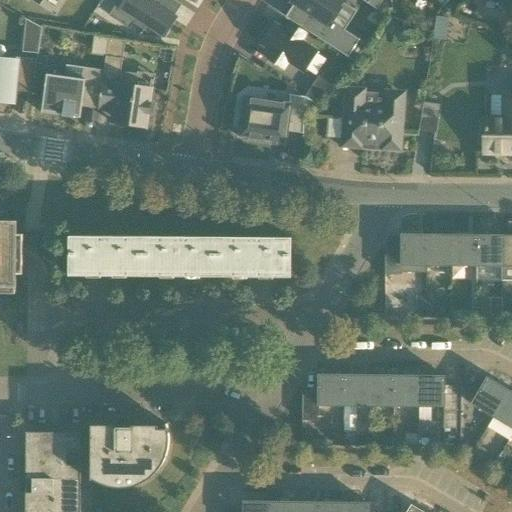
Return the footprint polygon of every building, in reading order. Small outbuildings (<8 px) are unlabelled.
[(136,19),(133,24),(148,33),(151,29),(165,38),(178,17),(155,2),(155,0),(119,0),(116,5),(136,19)] [(330,21),(343,2),(340,0),(291,0),(291,2),(311,14),(302,28),(348,57),(359,40),(330,21)] [(445,8),(442,11),(444,16),(448,17),(452,13),(450,9),(445,8)] [(398,11),(388,27),(401,36),(411,20),(398,11)] [(436,17),(434,40),(446,41),(449,19),(436,17)] [(274,24),(261,44),(273,52),(268,60),(283,69),(288,61),(304,72),(317,52),(314,50),(301,42),(306,34),(291,24),(286,32),(274,24)] [(106,71),(104,70),(98,109),(113,111),(112,123),(147,128),(147,126),(149,115),(153,116),(154,105),(150,104),(152,91),(136,89),(137,83),(120,80),(125,43),(110,41),(106,71)] [(0,101),(13,103),(15,91),(32,92),(37,59),(17,57),(16,61),(0,59),(0,101)] [(82,107),(98,109),(104,70),(66,65),(64,77),(47,75),(41,113),(62,116),(62,117),(74,118),(80,119),(82,107)] [(365,104),(364,96),(360,92),(357,90),(350,89),(345,93),(341,147),(361,149),(362,144),(381,146),(381,150),(401,152),(405,98),(385,96),(384,105),(365,104)] [(500,120),(485,120),(485,130),(481,130),(481,142),(485,142),(485,152),(511,152),(511,89),(500,90),(500,120)] [(240,137),(284,143),(286,131),(302,134),(303,135),(305,115),(316,104),(306,97),(289,95),(289,96),(290,96),(289,105),(245,99),(245,102),(241,101),(242,100),(240,100),(238,119),(239,119),(239,118),(243,119),(240,137)] [(0,293),(14,294),(14,287),(15,287),(15,267),(15,247),(16,223),(0,222),(0,293)] [(427,235),(401,235),(401,250),(385,250),(385,275),(402,275),(402,273),(426,273),(426,266),(427,235)] [(452,236),(427,235),(426,266),(451,266),(452,236)] [(476,266),(477,236),(452,236),(451,266),(476,266)] [(502,236),(477,236),(476,266),(501,266),(502,236)] [(511,279),(511,236),(502,236),(501,266),(502,266),(502,280),(511,279)] [(143,276),(143,237),(127,237),(127,241),(113,241),(113,237),(69,237),(69,276),(84,276),(111,276),(143,276)] [(143,276),(173,276),(200,277),(217,277),(217,238),(174,238),(174,242),(160,241),(160,237),(143,237),(143,276)] [(217,238),(217,277),(246,277),(273,277),(291,277),(291,238),(247,238),(247,242),(233,242),(233,238),(217,238)] [(344,406),(344,376),(318,375),(318,391),(302,391),(302,421),(319,421),(319,406),(344,406)] [(369,376),(344,376),(344,406),(369,406),(369,376)] [(394,406),(394,376),(369,376),(369,406),(394,406)] [(419,407),(419,376),(394,376),(394,406),(419,407)] [(444,407),(445,403),(445,395),(445,386),(445,376),(419,376),(419,407),(444,407)] [(494,417),(509,391),(487,378),(477,395),(472,404),(494,417)] [(445,395),(457,395),(457,386),(445,386),(445,395)] [(511,428),(511,392),(509,391),(494,417),(511,428)] [(445,403),(457,403),(457,395),(445,395),(445,403)] [(444,412),(457,412),(457,403),(445,403),(444,407),(444,412)] [(457,420),(457,412),(444,412),(444,420),(457,420)] [(457,420),(444,420),(444,429),(457,429),(457,420)] [(91,425),(91,439),(91,474),(91,480),(92,480),(92,479),(93,479),(96,481),(100,483),(103,485),(107,486),(111,487),(115,487),(119,488),(123,488),(126,487),(130,487),(134,486),(138,485),(142,483),(145,481),(148,479),(151,477),(154,474),(157,471),(160,468),(162,465),(164,462),(165,458),(167,454),(168,451),(168,447),(169,443),(169,439),(169,435),(168,431),(167,427),(166,424),(165,425),(166,427),(166,429),(159,429),(159,426),(134,426),(134,429),(116,429),(116,426),(91,425)] [(74,511),(74,494),(79,494),(79,498),(80,498),(80,473),(91,474),(91,439),(78,439),(78,434),(81,434),(81,433),(26,433),(26,480),(32,480),(32,493),(26,493),(25,511),(29,511),(74,511)] [(269,511),(269,502),(243,502),(243,511),(269,511)] [(294,511),(294,502),(269,502),(269,511),(294,511)] [(318,511),(319,503),(294,502),(294,511),(318,511)] [(343,511),(344,503),(319,503),(318,511),(343,511)] [(369,511),(370,503),(344,503),(343,511),(369,511)]
